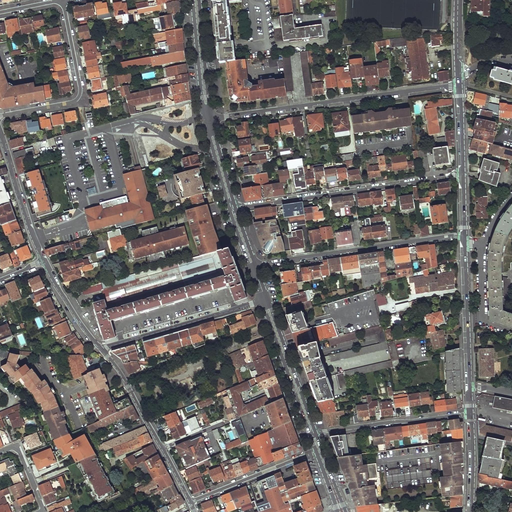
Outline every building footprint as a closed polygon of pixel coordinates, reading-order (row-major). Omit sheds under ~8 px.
[(280,16),(284,40),(296,39),(306,38),(304,27),(294,28),(290,0),(279,0),(281,16),(280,16)] [(472,0),(472,12),(478,12),(478,14),(483,14),(483,16),(489,16),(488,0),(472,0)] [(106,1),(96,3),(99,15),(98,16),(98,17),(99,19),(102,18),(101,14),(109,13),(106,1)] [(179,1),(158,5),(140,8),(137,9),(138,14),(139,13),(168,8),(169,15),(173,15),(181,13),(180,6),(179,1)] [(217,27),(218,44),(232,43),(227,1),(224,1),(214,2),(217,27)] [(116,16),(122,15),(124,24),(129,23),(127,10),(126,3),(121,4),(120,2),(114,3),(116,16)] [(92,4),(74,8),(76,19),(95,15),(92,4)] [(129,23),(141,21),(139,13),(138,14),(137,9),(127,10),(129,23)] [(169,15),(160,17),(163,30),(175,28),(173,15),(169,15)] [(43,16),(32,18),(34,28),(36,27),(44,25),(43,16)] [(32,18),(20,20),(23,34),(24,34),(24,32),(33,30),(33,32),(34,32),(34,28),(32,18)] [(13,36),(13,35),(16,34),(15,31),(20,30),(17,19),(6,21),(9,37),(13,36)] [(90,21),(78,24),(81,39),(86,38),(86,40),(91,38),(89,26),(91,26),(90,21)] [(304,27),(306,38),(323,36),(322,25),(304,27)] [(59,28),(46,31),(49,44),(61,41),(59,28)] [(182,29),(166,32),(167,36),(168,41),(159,43),(160,48),(169,46),(184,43),(183,36),(182,29)] [(432,37),(433,46),(440,45),(439,40),(442,39),(442,34),(432,36),(432,37)] [(389,40),(390,45),(390,47),(409,45),(409,42),(408,40),(408,38),(389,40)] [(412,72),(413,80),(429,78),(424,38),(408,40),(409,42),(410,56),(412,72)] [(95,41),(83,43),(85,52),(87,51),(88,55),(96,53),(97,53),(95,41)] [(227,62),(236,61),(234,42),(232,43),(218,44),(219,48),(220,60),(220,63),(227,62)] [(368,43),(372,80),(379,79),(379,77),(377,63),(375,51),(375,50),(375,46),(374,42),(368,43)] [(184,43),(169,46),(170,53),(184,51),(184,47),(184,43)] [(62,46),(53,48),(55,57),(54,57),(54,60),(65,58),(62,46)] [(170,53),(121,63),(119,63),(116,64),(117,70),(152,63),(153,66),(186,60),(185,55),(184,51),(170,53)] [(300,52),(306,97),(314,96),(314,95),(312,84),(309,63),(308,51),(300,52)] [(96,53),(96,55),(86,57),(88,67),(98,65),(97,60),(102,59),(101,52),(97,53),(96,53)] [(288,95),(288,99),(293,98),(292,91),(294,91),(290,53),(282,54),(285,79),(288,95)] [(65,59),(55,61),(57,71),(67,69),(65,59)] [(350,60),(352,78),(363,76),(361,59),(350,60)] [(230,84),(229,84),(229,87),(230,96),(238,102),(257,99),(256,91),(259,91),(261,99),(288,95),(285,79),(275,81),(275,82),(270,82),(269,80),(257,82),(258,83),(251,84),(251,83),(249,83),(248,80),(247,80),(246,68),(245,68),(243,60),(236,61),(227,62),(229,77),(230,84)] [(377,63),(379,77),(390,76),(388,61),(383,62),(383,63),(378,64),(378,62),(377,63)] [(9,88),(0,62),(0,80),(3,89),(9,88)] [(186,64),(163,68),(165,78),(188,74),(186,64)] [(337,74),(339,87),(344,87),(344,85),(351,84),(349,72),(345,73),(344,66),(335,67),(336,74),(337,74)] [(98,67),(88,69),(90,79),(101,77),(99,71),(98,67)] [(492,69),(490,76),(500,79),(500,80),(511,84),(511,70),(510,70),(510,71),(497,67),(496,70),(492,69)] [(326,76),(327,88),(331,87),(331,89),(333,88),(333,87),(337,86),(335,75),(336,75),(335,69),(324,70),(325,76),(326,76)] [(438,72),(440,81),(449,80),(448,70),(438,72)] [(67,71),(53,74),(54,79),(59,78),(60,82),(69,80),(67,71)] [(130,73),(119,76),(121,83),(132,81),(130,73)] [(165,78),(150,81),(150,83),(167,80),(168,86),(171,86),(189,82),(188,77),(188,74),(165,78)] [(104,90),(102,81),(107,80),(106,78),(92,81),(93,87),(91,87),(92,92),(104,90)] [(314,95),(324,93),(324,91),(327,91),(325,79),(321,80),(321,83),(312,84),(314,95)] [(0,109),(8,108),(15,107),(14,104),(16,104),(18,106),(46,101),(44,87),(38,88),(38,91),(36,92),(35,89),(11,94),(9,88),(3,89),(0,80),(0,109)] [(70,82),(59,84),(61,95),(66,94),(66,92),(72,91),(70,82)] [(189,82),(171,86),(173,95),(175,95),(190,91),(189,87),(189,82)] [(34,84),(9,88),(11,94),(35,89),(35,88),(34,84)] [(162,88),(130,95),(128,85),(123,86),(124,89),(125,96),(131,115),(134,114),(147,111),(147,109),(134,112),(132,105),(164,98),(164,95),(162,88)] [(190,91),(175,95),(176,100),(165,103),(166,106),(191,100),(190,96),(190,91)] [(483,105),(482,109),(487,111),(488,106),(490,96),(476,93),(474,103),(483,105)] [(106,94),(94,96),(95,103),(93,103),(95,108),(109,105),(106,94)] [(425,109),(429,135),(440,133),(436,108),(452,105),(452,102),(452,98),(450,98),(450,99),(428,102),(428,106),(426,106),(426,109),(425,109)] [(506,104),(500,104),(500,109),(499,114),(499,117),(500,117),(511,118),(511,110),(511,105),(506,106),(506,104)] [(362,116),(352,118),(354,133),(358,133),(359,133),(359,131),(363,130),(363,132),(370,131),(372,131),(372,129),(377,129),(378,130),(380,130),(386,129),(388,129),(388,127),(394,126),(394,128),(396,128),(403,127),(407,126),(412,126),(410,110),(399,111),(399,108),(395,109),(392,109),(392,108),(389,108),(387,110),(387,111),(382,112),(382,113),(379,114),(378,112),(373,113),(373,112),(371,110),(367,111),(367,113),(364,113),(361,113),(362,116)] [(482,109),(480,119),(490,122),(491,116),(492,112),(487,111),(482,109)] [(76,112),(66,114),(67,123),(77,121),(76,112)] [(332,114),(335,132),(340,131),(340,130),(349,129),(347,112),(332,114)] [(47,117),(41,119),(42,129),(46,128),(46,131),(53,129),(52,126),(51,126),(50,117),(50,113),(46,114),(47,117)] [(309,116),(310,128),(314,128),(314,130),(320,130),(320,127),(324,126),(322,114),(309,116)] [(62,115),(52,116),(54,125),(63,124),(62,115)] [(294,130),(296,137),(305,135),(302,117),(292,118),(294,130)] [(280,120),(282,132),(294,130),(292,118),(280,120)] [(476,130),(474,139),(487,143),(492,144),(493,144),(496,133),(494,132),(492,131),(493,127),(494,127),(496,123),(490,122),(480,119),(476,119),(473,129),(476,130)] [(32,120),(27,121),(29,132),(34,131),(34,128),(35,128),(35,131),(40,130),(39,121),(33,122),(32,120)] [(27,121),(12,124),(13,130),(18,129),(19,134),(29,132),(27,121)] [(269,123),(271,136),(274,136),(280,135),(278,122),(269,123)] [(238,127),(239,137),(250,136),(248,123),(242,123),(243,126),(238,127)] [(452,131),(444,132),(445,138),(447,147),(454,146),(454,138),(453,131),(452,131)] [(22,137),(9,141),(10,145),(12,150),(25,146),(22,137)] [(240,141),(242,153),(252,151),(250,139),(240,141)] [(474,139),(471,149),(484,153),(487,143),(474,139)] [(492,144),(490,152),(511,159),(511,149),(493,144),(492,144)] [(20,176),(30,173),(33,172),(29,161),(42,157),(41,153),(36,155),(33,147),(13,154),(16,164),(20,176)] [(433,148),(436,165),(449,163),(447,147),(444,147),(439,148),(433,148)] [(419,157),(419,158),(427,157),(426,149),(418,150),(419,157)] [(238,159),(239,168),(244,168),(257,166),(268,164),(267,160),(266,152),(252,154),(254,164),(252,165),(252,163),(249,164),(248,158),(238,159)] [(196,155),(183,159),(186,170),(199,166),(196,155)] [(379,165),(380,172),(387,171),(385,160),(384,155),(378,156),(378,162),(379,165)] [(393,169),(394,170),(408,168),(408,167),(413,167),(412,161),(406,162),(405,155),(396,156),(395,155),(393,156),(391,157),(392,164),(387,165),(388,170),(393,169)] [(365,158),(369,178),(377,176),(378,181),(382,181),(381,176),(380,172),(379,165),(369,167),(369,163),(371,163),(370,157),(365,158)] [(419,158),(420,165),(428,164),(427,157),(419,158)] [(296,185),(297,189),(307,188),(306,185),(303,167),(302,159),(299,159),(287,161),(288,169),(295,168),(296,170),(298,169),(299,173),(294,174),(295,179),(294,179),(295,185),(296,185)] [(481,172),(479,180),(481,181),(484,170),(487,171),(488,168),(484,167),(486,160),(484,159),(480,172),(481,172)] [(484,170),(481,181),(497,186),(501,173),(494,171),(495,169),(498,170),(500,164),(486,160),(484,167),(488,168),(487,171),(484,170)] [(321,179),(321,184),(326,183),(326,182),(324,167),(323,164),(321,164),(321,168),(317,168),(316,165),(313,166),(315,180),(321,179)] [(420,165),(421,173),(429,171),(428,164),(420,165)] [(326,182),(338,181),(337,170),(336,165),(334,165),(334,169),(326,170),(325,167),(324,167),(326,182)] [(244,168),(246,176),(254,175),(257,175),(256,167),(258,167),(257,166),(244,168)] [(303,167),(306,185),(316,183),(315,180),(313,166),(311,166),(311,171),(307,172),(307,167),(303,167)] [(338,181),(339,187),(344,186),(343,180),(344,180),(344,178),(348,178),(347,172),(347,168),(337,170),(338,181)] [(131,173),(124,175),(131,203),(108,209),(89,214),(86,215),(91,231),(116,223),(117,227),(121,226),(122,228),(153,220),(144,180),(149,179),(146,169),(142,170),(136,171),(131,173)] [(200,174),(198,169),(179,174),(181,181),(177,182),(179,192),(181,192),(183,199),(192,197),(202,194),(205,193),(201,178),(199,178),(198,175),(200,174)] [(288,189),(286,179),(290,179),(288,169),(279,171),(280,183),(272,184),(274,197),(286,195),(285,190),(288,189)] [(37,214),(52,210),(40,170),(25,174),(31,194),(33,193),(34,196),(32,197),(37,214)] [(348,172),(349,180),(361,179),(359,170),(349,171),(348,172)] [(254,175),(256,187),(261,186),(264,185),(269,185),(267,173),(257,175),(254,175)] [(0,206),(11,203),(1,177),(0,177),(0,206)] [(437,183),(439,195),(451,194),(449,181),(437,183)] [(264,185),(266,198),(274,197),(272,184),(269,185),(264,185)] [(165,186),(158,187),(161,197),(167,196),(165,186)] [(246,201),(261,199),(260,188),(261,188),(261,186),(256,187),(243,189),(246,201)] [(385,190),(388,207),(390,207),(389,204),(389,203),(392,202),(391,199),(396,198),(394,189),(385,190)] [(370,193),(372,204),(374,204),(375,205),(383,204),(381,191),(370,193)] [(358,194),(359,206),(372,204),(370,193),(358,194)] [(202,194),(192,197),(195,208),(205,205),(202,194)] [(342,197),(344,207),(349,207),(349,208),(351,207),(351,206),(354,206),(352,195),(342,197)] [(399,197),(401,210),(415,207),(413,195),(399,197)] [(477,204),(477,218),(487,218),(486,196),(479,196),(479,204),(477,204)] [(332,206),(333,209),(336,208),(337,211),(340,210),(340,208),(344,207),(342,197),(331,198),(332,206)] [(11,203),(0,206),(0,218),(2,225),(3,225),(17,220),(11,203)] [(283,206),(284,218),(290,217),(305,215),(304,208),(303,203),(283,206)] [(489,305),(489,320),(509,327),(511,327),(511,313),(502,311),(501,266),(501,262),(502,253),(504,245),(505,240),(507,238),(510,230),(511,227),(511,203),(508,209),(505,212),(504,215),(502,217),(497,225),(493,234),(493,235),(492,238),(489,252),(488,268),(488,273),(488,278),(489,305)] [(195,208),(190,210),(192,219),(208,215),(209,219),(210,219),(211,220),(212,221),(207,205),(205,205),(195,208)] [(432,221),(432,223),(447,221),(444,205),(432,207),(434,221),(432,221)] [(107,206),(85,212),(86,215),(89,214),(108,209),(107,206)] [(305,219),(306,227),(311,227),(311,225),(309,225),(308,222),(307,222),(307,220),(324,217),(323,211),(318,212),(317,206),(304,208),(305,215),(305,219)] [(255,210),(257,222),(275,219),(278,219),(277,207),(271,207),(255,210)] [(192,219),(190,220),(191,225),(194,224),(197,236),(194,237),(198,246),(200,246),(204,255),(219,251),(216,241),(218,241),(215,232),(213,232),(212,230),(214,229),(212,221),(211,220),(210,219),(209,219),(208,215),(192,219)] [(363,229),(365,239),(373,238),(371,227),(371,222),(370,218),(365,219),(366,228),(363,229)] [(271,253),(286,251),(284,244),(275,219),(257,222),(254,223),(256,228),(264,251),(264,252),(265,252),(266,253),(267,254),(268,254),(270,254),(271,254),(271,253)] [(17,220),(3,225),(7,236),(10,235),(21,231),(17,220)] [(351,231),(353,244),(360,243),(357,222),(361,221),(361,220),(359,220),(357,220),(350,221),(351,231)] [(319,229),(321,240),(333,238),(331,227),(321,228),(321,225),(319,226),(319,229)] [(371,227),(373,238),(386,236),(385,225),(371,227)] [(421,236),(428,235),(427,225),(420,226),(421,236)] [(131,259),(134,258),(145,255),(144,253),(148,252),(149,256),(151,262),(166,257),(164,250),(163,248),(167,247),(167,249),(168,249),(175,247),(181,245),(189,243),(184,227),(177,229),(171,231),(159,234),(157,234),(156,232),(159,231),(157,227),(142,231),(143,235),(146,235),(146,237),(144,238),(127,243),(126,243),(127,245),(128,250),(130,257),(131,259)] [(120,247),(127,245),(126,243),(127,243),(125,235),(122,236),(120,229),(108,232),(110,239),(111,239),(114,250),(120,248),(120,247)] [(310,231),(312,245),(321,244),(321,240),(319,229),(316,229),(316,230),(310,231)] [(289,238),(290,250),(305,248),(302,230),(296,231),(288,232),(289,238)] [(21,231),(10,235),(14,246),(25,242),(21,231)] [(337,242),(338,246),(353,244),(351,231),(336,233),(337,242)] [(79,240),(71,242),(73,250),(81,248),(79,240)] [(70,243),(46,250),(49,256),(56,254),(55,253),(61,252),(61,253),(72,250),(70,243)] [(428,245),(432,268),(438,266),(434,244),(428,245)] [(28,245),(15,251),(17,254),(19,254),(22,261),(31,258),(32,255),(28,245)] [(416,247),(418,258),(425,257),(427,269),(432,268),(428,245),(416,247)] [(229,248),(83,289),(85,295),(103,291),(106,300),(94,304),(105,341),(116,338),(111,321),(228,286),(227,284),(230,283),(236,302),(247,298),(229,248)] [(409,253),(409,248),(393,250),(395,264),(411,261),(409,253)] [(15,251),(9,253),(10,254),(13,265),(15,268),(21,265),(17,254),(15,251)] [(411,261),(395,264),(396,275),(386,277),(383,252),(377,253),(382,283),(413,274),(411,261)] [(361,279),(363,288),(382,283),(377,253),(358,255),(361,279)] [(10,254),(0,257),(0,263),(2,269),(13,265),(10,254)] [(341,270),(342,275),(346,274),(347,281),(361,279),(358,255),(340,258),(341,270)] [(69,260),(61,263),(64,273),(90,265),(90,264),(99,261),(98,256),(84,260),(83,259),(70,263),(69,260)] [(327,260),(329,271),(341,270),(340,258),(327,260)] [(321,275),(321,276),(330,275),(329,271),(327,260),(323,261),(324,265),(320,266),(321,275)] [(100,269),(98,262),(92,264),(94,271),(100,269)] [(92,264),(90,265),(64,273),(68,285),(83,280),(81,273),(84,272),(85,274),(94,271),(92,264)] [(310,267),(311,276),(321,275),(320,266),(310,267)] [(304,280),(312,279),(311,276),(310,267),(301,269),(301,273),(303,282),(303,283),(305,282),(304,280)] [(280,273),(282,285),(297,283),(297,281),(296,281),(294,270),(280,273)] [(445,274),(447,289),(455,287),(453,272),(445,274)] [(436,275),(438,290),(447,289),(445,274),(436,275)] [(428,276),(430,291),(438,290),(436,275),(429,276),(428,276)] [(40,276),(29,280),(35,293),(45,289),(40,276)] [(421,277),(423,292),(430,291),(428,276),(424,277),(421,277)] [(414,282),(416,293),(423,292),(421,277),(409,279),(410,283),(414,282)] [(15,281),(5,285),(7,289),(11,299),(12,302),(22,298),(15,281)] [(282,285),(284,297),(289,296),(298,293),(298,292),(296,285),(303,285),(303,283),(303,282),(299,282),(297,283),(282,285)] [(0,291),(0,300),(2,306),(8,304),(7,301),(11,299),(7,289),(0,291)] [(45,289),(35,293),(34,293),(36,298),(31,300),(32,303),(35,301),(35,303),(41,301),(50,298),(45,289)] [(284,308),(287,316),(302,311),(312,308),(308,295),(309,294),(308,290),(304,292),(300,293),(298,293),(289,296),(292,305),(284,308)] [(333,322),(338,337),(357,332),(363,330),(383,325),(374,290),(328,304),(328,307),(324,308),(327,315),(330,314),(332,318),(326,319),(326,322),(327,324),(333,322)] [(376,294),(379,306),(387,304),(384,292),(376,294)] [(41,301),(46,313),(56,309),(51,297),(50,298),(41,301)] [(410,308),(409,303),(396,306),(397,311),(410,308)] [(46,313),(50,325),(62,320),(57,309),(56,309),(46,313)] [(423,315),(427,332),(430,331),(430,332),(436,331),(434,325),(446,322),(444,315),(444,316),(442,310),(423,315)] [(256,324),(251,311),(247,312),(249,316),(244,317),(245,321),(231,326),(232,332),(229,333),(230,336),(233,335),(233,333),(256,324)] [(287,316),(293,333),(309,329),(307,323),(308,323),(307,321),(306,321),(302,311),(287,316)] [(56,326),(56,327),(52,328),(54,333),(58,331),(61,338),(72,334),(66,321),(56,326)] [(207,324),(200,326),(203,335),(213,332),(213,335),(215,334),(218,334),(216,329),(214,321),(207,324)] [(296,341),(298,347),(317,342),(329,339),(338,337),(333,322),(327,324),(309,329),(293,333),(296,341)] [(9,324),(0,327),(0,341),(2,341),(2,342),(7,340),(6,338),(13,335),(9,324)] [(363,330),(365,337),(377,334),(380,344),(387,342),(384,329),(383,325),(363,330)] [(194,327),(188,329),(192,343),(204,340),(203,339),(203,335),(200,326),(194,327)] [(384,329),(387,342),(392,341),(390,333),(393,333),(391,327),(384,329)] [(183,331),(179,332),(183,346),(192,343),(188,329),(183,331)] [(431,337),(434,350),(446,346),(442,329),(436,331),(430,332),(430,331),(427,332),(425,333),(426,337),(431,336),(431,337)] [(172,334),(164,336),(168,351),(183,346),(179,332),(172,334)] [(329,339),(331,346),(358,339),(357,332),(338,337),(329,339)] [(75,334),(69,336),(65,339),(69,347),(71,345),(79,340),(75,334)] [(159,338),(154,339),(158,353),(168,351),(164,336),(159,338)] [(146,342),(143,342),(146,352),(143,353),(145,361),(148,361),(148,360),(149,359),(148,356),(158,353),(154,339),(146,342)] [(79,340),(71,345),(76,353),(80,351),(82,353),(84,353),(87,351),(79,340)] [(262,341),(249,346),(254,361),(268,356),(262,341)] [(388,342),(395,370),(401,368),(394,341),(388,342)] [(301,355),(303,362),(320,358),(318,350),(319,350),(317,342),(298,347),(301,355)] [(330,356),(331,362),(388,349),(387,342),(380,344),(330,356)] [(131,346),(126,347),(129,359),(140,359),(140,361),(145,361),(143,353),(139,355),(135,345),(131,346)] [(126,347),(112,351),(118,356),(122,359),(122,360),(124,360),(129,359),(126,347)] [(0,356),(2,358),(2,356),(9,359),(11,353),(0,348),(0,356)] [(446,384),(446,393),(461,391),(460,379),(460,362),(459,348),(456,349),(445,351),(446,362),(445,363),(446,380),(447,380),(447,384),(446,384)] [(479,348),(480,377),(494,376),(493,348),(479,348)] [(242,355),(240,350),(229,355),(234,370),(238,368),(245,365),(243,359),(246,359),(244,355),(242,355)] [(7,363),(2,365),(7,371),(5,372),(9,377),(11,376),(16,382),(20,380),(21,380),(25,386),(30,394),(34,392),(40,400),(54,394),(48,384),(49,384),(46,379),(42,381),(33,367),(31,368),(28,362),(23,365),(22,363),(19,364),(20,359),(17,358),(17,355),(20,355),(18,355),(12,353),(11,353),(9,359),(7,363)] [(63,358),(67,358),(74,379),(84,376),(89,374),(88,373),(83,354),(63,355),(63,358)] [(268,356),(254,361),(255,362),(246,366),(248,370),(256,367),(260,376),(273,371),(268,356)] [(307,371),(311,381),(327,377),(320,358),(303,362),(307,371)] [(140,361),(131,361),(131,362),(123,363),(127,369),(130,375),(135,372),(136,373),(142,370),(139,365),(148,365),(148,361),(145,361),(140,361)] [(391,361),(344,372),(344,373),(345,378),(393,367),(391,361)] [(89,374),(84,376),(86,381),(102,374),(100,368),(88,373),(89,374)] [(238,368),(234,370),(240,385),(243,383),(238,368)] [(273,371),(260,376),(257,377),(256,378),(256,380),(259,379),(261,382),(275,376),(274,373),(273,371)] [(337,375),(341,389),(348,388),(345,378),(344,373),(337,375)] [(102,374),(86,381),(87,384),(91,394),(103,389),(106,388),(108,391),(110,391),(107,385),(106,385),(103,377),(102,374)] [(277,380),(275,376),(261,382),(260,385),(257,386),(259,391),(264,389),(278,384),(277,380)] [(314,391),(318,402),(331,400),(335,399),(327,377),(311,381),(314,391)] [(240,385),(226,390),(228,397),(237,421),(238,421),(240,420),(239,416),(266,405),(283,398),(280,389),(278,384),(264,389),(266,396),(247,404),(243,403),(241,395),(241,392),(251,389),(250,388),(248,381),(247,381),(243,383),(240,385)] [(91,394),(89,395),(101,420),(125,409),(132,406),(129,398),(114,404),(113,401),(111,401),(108,391),(106,388),(103,389),(91,394)] [(226,390),(212,396),(213,397),(214,399),(223,395),(224,398),(228,397),(226,390)] [(420,393),(422,404),(432,403),(432,397),(430,397),(429,392),(420,393)] [(409,406),(422,404),(420,393),(410,395),(408,395),(409,405),(409,406)] [(54,394),(40,400),(42,403),(44,408),(46,407),(47,411),(61,406),(54,394)] [(393,397),(395,408),(409,405),(408,395),(408,394),(393,397)] [(435,405),(435,412),(442,411),(447,410),(445,400),(445,394),(441,394),(442,401),(434,402),(435,405)] [(368,403),(370,416),(375,415),(374,407),(378,406),(377,401),(372,402),(371,395),(367,395),(368,403)] [(478,421),(479,435),(489,437),(503,440),(511,442),(511,399),(494,396),(492,407),(511,411),(511,430),(484,425),(485,422),(478,421)] [(213,397),(198,403),(198,402),(196,403),(198,406),(199,408),(201,408),(201,409),(214,403),(213,402),(215,402),(214,399),(213,397)] [(237,421),(228,397),(224,398),(223,398),(228,410),(226,411),(231,424),(237,421)] [(283,398),(266,405),(274,429),(292,422),(288,411),(283,398)] [(358,415),(359,423),(363,422),(363,417),(370,416),(368,403),(367,403),(366,399),(365,400),(365,399),(362,399),(363,405),(361,406),(361,403),(359,403),(359,406),(356,406),(358,415)] [(445,400),(447,410),(457,409),(456,399),(445,400)] [(320,408),(323,414),(336,412),(334,407),(335,406),(333,402),(332,402),(331,400),(318,402),(320,408)] [(26,402),(0,412),(2,418),(9,415),(15,413),(15,411),(20,409),(27,406),(26,402)] [(381,413),(381,416),(393,414),(391,402),(381,403),(381,402),(379,402),(381,413)] [(101,420),(93,423),(87,426),(90,432),(105,425),(105,426),(124,417),(125,419),(131,416),(134,421),(139,418),(133,405),(132,406),(125,409),(101,420)] [(63,410),(61,406),(47,411),(45,412),(45,414),(48,420),(52,431),(55,438),(56,440),(70,434),(64,416),(67,415),(66,409),(63,410)] [(15,413),(9,415),(13,427),(25,423),(22,415),(24,415),(22,409),(21,410),(20,409),(15,411),(15,413)] [(179,411),(165,416),(170,427),(180,423),(177,415),(180,413),(179,411)] [(325,421),(327,427),(339,425),(336,415),(341,415),(341,417),(345,417),(344,411),(336,412),(323,414),(325,421)] [(201,428),(197,418),(196,416),(187,420),(192,432),(201,428)] [(190,432),(185,420),(180,423),(170,427),(175,439),(190,432)] [(450,421),(450,430),(462,429),(462,423),(459,423),(458,420),(453,420),(450,421)] [(274,429),(268,431),(275,452),(282,449),(299,443),(298,439),(292,422),(274,429)] [(426,424),(427,434),(437,433),(437,432),(436,422),(431,423),(426,424)] [(418,425),(420,434),(422,434),(423,439),(427,438),(427,434),(426,424),(422,424),(418,425)] [(408,426),(409,436),(420,435),(420,434),(418,425),(412,426),(408,426)] [(145,427),(98,446),(102,452),(111,448),(115,446),(148,433),(145,427)] [(385,450),(390,450),(389,440),(397,439),(396,428),(391,428),(383,429),(385,450)] [(218,429),(213,431),(216,440),(221,438),(218,429)] [(372,431),(374,445),(378,445),(379,451),(385,450),(383,429),(372,431)] [(451,434),(451,439),(438,441),(438,444),(445,443),(460,441),(463,440),(462,429),(450,430),(443,431),(443,434),(443,435),(451,434)] [(268,431),(248,440),(248,441),(249,442),(250,444),(255,457),(259,468),(262,467),(274,462),(272,454),(275,452),(268,431)] [(36,433),(25,438),(27,443),(29,442),(31,447),(41,444),(36,433)] [(148,433),(115,446),(118,453),(123,451),(124,453),(152,441),(150,438),(148,433)] [(73,441),(70,434),(56,440),(55,440),(64,457),(72,453),(77,462),(96,455),(84,434),(73,441)] [(343,435),(331,436),(335,448),(338,457),(340,456),(348,455),(345,434),(343,435)] [(489,437),(484,456),(499,459),(503,440),(489,437)] [(191,440),(176,446),(179,453),(180,453),(181,455),(183,455),(189,468),(197,464),(203,462),(209,459),(204,446),(205,445),(204,442),(201,443),(199,438),(194,440),(196,445),(194,446),(192,441),(191,440)] [(244,438),(225,445),(226,450),(248,441),(248,440),(247,438),(245,439),(244,438)] [(460,441),(445,443),(445,445),(446,452),(446,453),(443,454),(444,462),(445,469),(447,469),(448,476),(441,477),(442,481),(443,488),(445,488),(447,497),(452,497),(462,496),(461,485),(464,485),(463,478),(462,473),(461,469),(460,459),(459,459),(459,456),(462,455),(460,441)] [(299,443),(282,449),(285,457),(286,457),(293,454),(302,451),(301,447),(299,443)] [(152,445),(143,450),(146,456),(136,461),(132,455),(126,458),(129,461),(132,466),(133,467),(145,461),(147,460),(158,454),(157,450),(156,449),(154,449),(152,445)] [(51,448),(32,456),(38,470),(57,462),(51,448)] [(275,452),(272,454),(274,462),(280,460),(285,457),(282,449),(275,452)] [(96,455),(79,461),(99,501),(105,498),(107,502),(122,495),(102,452),(96,455)] [(158,454),(147,460),(156,478),(157,478),(158,478),(167,472),(164,465),(162,462),(160,463),(158,459),(160,458),(158,454)] [(348,455),(340,456),(345,470),(349,479),(351,485),(354,494),(359,506),(372,505),(371,497),(370,485),(373,484),(378,484),(376,463),(361,465),(359,454),(358,454),(348,455)] [(484,467),(482,474),(488,475),(488,476),(501,479),(502,475),(501,474),(504,460),(499,459),(484,456),(482,466),(484,467)] [(255,457),(246,460),(251,471),(254,470),(259,468),(255,457)] [(246,460),(241,462),(240,459),(238,460),(240,463),(244,474),(247,472),(251,471),(246,460)] [(9,460),(4,462),(4,463),(0,465),(0,473),(2,472),(4,476),(9,474),(10,478),(16,476),(15,474),(18,472),(17,469),(16,469),(15,466),(16,466),(14,461),(10,463),(9,460)] [(145,461),(154,479),(156,478),(147,460),(145,461)] [(240,463),(235,465),(233,460),(230,461),(232,464),(237,477),(240,475),(244,474),(240,463)] [(304,462),(294,466),(298,478),(285,483),(287,490),(313,481),(310,472),(307,463),(304,462)] [(210,472),(209,469),(208,469),(208,470),(209,473),(212,480),(213,482),(223,479),(224,482),(228,480),(223,467),(222,464),(220,465),(221,468),(210,472)] [(232,464),(223,467),(228,480),(233,478),(237,477),(232,464)] [(427,464),(384,470),(387,489),(430,483),(427,464)] [(196,467),(185,471),(190,481),(204,476),(203,473),(201,474),(200,472),(198,472),(196,467)] [(167,472),(158,478),(157,478),(156,478),(154,479),(144,485),(144,484),(138,487),(140,493),(160,483),(162,487),(153,491),(155,493),(160,491),(174,484),(171,478),(167,472)] [(313,481),(287,490),(285,483),(281,472),(274,475),(284,502),(289,500),(317,490),(315,485),(313,481)] [(479,479),(479,482),(511,489),(511,481),(501,479),(488,476),(488,475),(482,474),(480,473),(479,473),(479,479)] [(16,476),(10,478),(13,486),(22,482),(19,475),(16,476)] [(289,500),(284,502),(274,475),(249,485),(255,501),(259,511),(255,511),(293,511),(294,511),(289,500)] [(62,476),(58,478),(62,488),(66,487),(62,476)] [(201,478),(190,482),(195,494),(201,491),(206,489),(201,478)] [(24,489),(22,482),(13,486),(15,491),(14,491),(18,500),(27,496),(24,489)] [(49,482),(39,486),(41,491),(43,496),(53,492),(49,482)] [(174,484),(160,491),(165,502),(170,500),(179,495),(177,490),(174,484)] [(239,489),(230,493),(236,509),(243,506),(245,511),(255,511),(259,511),(255,501),(251,502),(246,486),(239,489)] [(8,488),(0,491),(0,494),(1,497),(10,494),(8,488)] [(319,497),(317,490),(289,500),(294,511),(293,511),(294,511),(296,511),(293,501),(302,498),(304,503),(301,504),(303,508),(302,508),(303,509),(321,503),(319,497)] [(53,492),(43,496),(45,501),(47,505),(56,502),(53,494),(57,493),(56,491),(53,492)] [(225,495),(221,497),(223,503),(227,508),(228,511),(236,509),(230,493),(225,495)] [(18,500),(13,502),(17,511),(18,511),(23,510),(20,505),(35,499),(33,494),(27,496),(18,500)] [(179,495),(170,500),(172,503),(182,498),(181,496),(180,494),(179,495)] [(452,497),(451,508),(462,507),(462,501),(462,496),(452,497)] [(182,498),(172,503),(167,506),(167,505),(164,507),(166,511),(170,510),(168,507),(171,506),(172,509),(185,502),(184,500),(182,498)] [(67,501),(59,504),(58,503),(48,508),(49,510),(49,511),(50,511),(67,505),(72,503),(71,499),(67,501)] [(137,500),(117,510),(117,511),(138,511),(142,510),(137,500)] [(208,502),(202,504),(205,511),(215,511),(216,511),(212,500),(208,502)] [(422,504),(422,511),(426,511),(437,511),(438,500),(427,500),(426,504),(422,504)] [(296,511),(294,511),(321,511),(324,511),(323,507),(321,503),(303,509),(296,511)]
